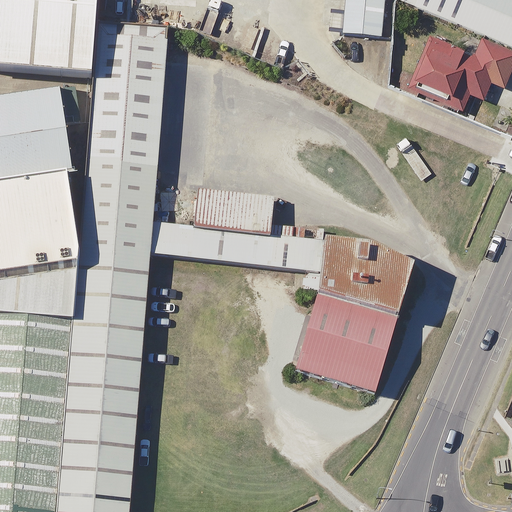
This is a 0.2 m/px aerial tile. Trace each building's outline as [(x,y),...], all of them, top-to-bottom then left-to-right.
[(373,0),(372,16),(496,67),(511,29),(511,18),(471,0),(373,0)] [(42,511),(114,511),(131,268),(287,279),(290,242),(257,240),(259,215),(175,209),(173,234),(134,232),(146,47),(74,42),(64,189),(54,338),(42,511)] [(465,75),(430,61),(412,104),(447,118),(465,75)] [(186,191),(202,192),(211,71),(170,68),(163,148),(190,151),(186,191)] [(0,104),(0,198),(64,189),(48,98),(0,104)] [(0,198),(0,334),(54,338),(64,189),(0,198)] [(292,259),(291,315),(371,338),(389,276),(349,263),(292,259)] [(371,338),(291,315),(271,385),(351,408),(371,338)] [(0,511),(42,511),(54,338),(0,334),(0,511)]
